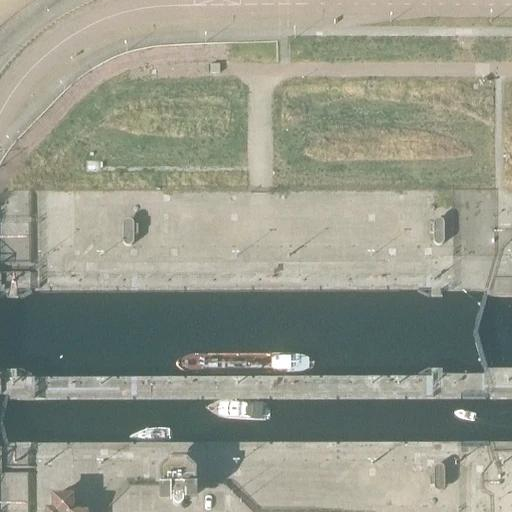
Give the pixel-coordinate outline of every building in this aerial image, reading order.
[(209,74),(219,74),(219,65),(209,65),(209,74)] [(432,223),(432,225),(431,225),(428,225),(428,234),(431,234),(432,234),(432,242),(432,243),(433,244),(434,245),(435,246),(437,246),(438,247),(440,246),(441,246),(442,244),(443,242),(443,225),(443,223),(442,222),(441,221),(440,220),(438,220),(437,219),(435,220),(434,220),(433,221),(432,223)] [(124,221),(123,222),(122,224),(122,225),(122,242),(122,244),(123,245),(124,246),(125,246),(127,247),(128,247),(129,247),(130,246),(131,245),(132,244),(133,243),(133,241),(133,235),(134,235),(137,235),(137,226),(135,226),(133,226),(133,224),(132,223),(131,222),(130,221),(129,220),(128,220),(126,220),(125,221),(124,221)] [(429,477),(429,487),(444,487),(444,478),(444,471),(444,470),(443,469),(443,468),(442,467),(441,466),(440,465),(439,465),(437,465),(436,466),(435,466),(434,467),(433,468),(433,470),(433,471),(433,477),(429,477)] [(184,500),(186,501),(196,500),(196,486),(192,486),(192,476),(192,472),(185,466),(170,466),(163,473),(163,476),(163,486),(159,486),(159,501),(172,500),(172,502),(172,503),(172,504),(173,506),(174,507),(175,507),(176,508),(178,508),(179,508),(180,507),(181,507),(182,506),(183,504),(184,503),(184,502),(184,500)] [(52,505),(46,505),(46,511),(84,511),(85,507),(70,507),(70,491),(52,491),(52,505)]
